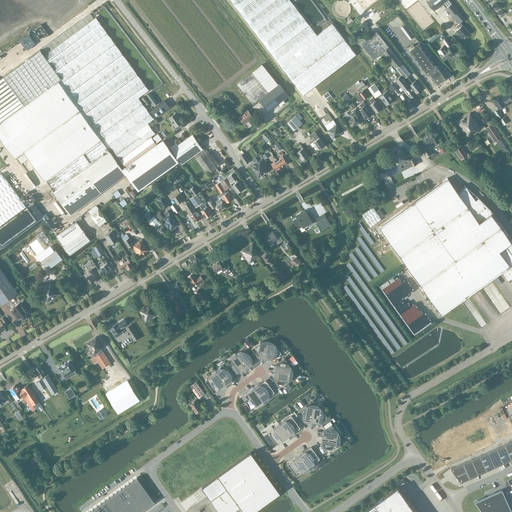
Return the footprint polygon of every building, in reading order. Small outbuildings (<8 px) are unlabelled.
[(83,0),(0,0),(0,79),(40,50),(43,54),(94,15),(83,0)] [(303,95),(356,55),(332,24),(317,36),(289,0),(230,0),(303,95)] [(452,16),(458,12),(451,4),(452,3),(449,0),(429,0),(427,2),(434,10),(443,4),(452,16)] [(456,18),(460,23),(464,19),(460,14),(456,18)] [(43,54),(41,56),(58,80),(101,140),(109,151),(117,161),(151,136),(144,126),(154,118),(138,98),(149,90),(95,17),(43,54)] [(469,32),(460,23),(456,26),(458,29),(456,31),(455,32),(455,34),(457,37),(459,37),(460,35),(462,38),(469,32)] [(490,36),(493,34),(487,24),(484,27),(490,36)] [(382,52),(389,47),(377,32),(361,44),(373,60),(382,52)] [(447,47),(451,44),(446,38),(443,40),(447,47)] [(413,45),(407,49),(408,51),(424,74),(425,73),(424,73),(426,72),(436,85),(447,77),(433,58),(432,59),(420,43),(415,47),(413,45)] [(443,46),(437,50),(440,53),(439,54),(444,60),(452,54),(448,48),(445,49),(443,46)] [(395,68),(401,63),(402,63),(389,47),(382,52),(395,68)] [(40,50),(0,79),(0,135),(2,138),(2,139),(3,141),(4,140),(4,141),(3,142),(5,144),(6,143),(6,144),(7,146),(8,146),(15,157),(15,156),(19,162),(28,155),(46,180),(101,140),(58,80),(41,56),(43,54),(40,50)] [(404,79),(407,76),(410,74),(401,63),(395,68),(401,75),(404,79)] [(253,104),(259,100),(278,84),(262,64),(237,84),(253,104)] [(404,79),(401,75),(395,80),(404,91),(410,98),(416,94),(416,93),(409,85),(404,79)] [(407,76),(404,79),(409,85),(416,93),(422,89),(415,80),(412,83),(407,76)] [(356,85),(360,90),(366,86),(362,80),(356,85)] [(375,83),(374,83),(368,88),(375,98),(379,95),(386,105),(393,101),(388,94),(388,92),(387,90),(385,89),(383,90),(383,92),(382,93),(375,83)] [(278,84),(259,100),(268,112),(288,95),(279,84),(278,84)] [(322,95),(327,101),(331,97),(327,92),(322,95)] [(505,104),(511,99),(511,98),(508,93),(499,99),(499,98),(494,101),(499,109),(506,105),(505,104)] [(376,113),(381,109),(376,102),(372,97),(369,99),(373,104),(371,106),(376,113)] [(159,104),(150,111),(155,118),(170,107),(164,100),(159,104)] [(357,106),(359,109),(366,118),(371,114),(365,106),(365,105),(363,102),(357,106)] [(348,113),(345,115),(348,119),(352,126),(360,121),(357,116),(359,114),(356,109),(351,112),(348,114),(348,113)] [(247,111),(239,117),(244,123),(245,123),(249,127),(251,125),(256,122),(252,117),(247,111)] [(179,124),(182,122),(178,117),(178,116),(176,113),(169,118),(175,125),(173,127),(176,130),(181,126),(179,124)] [(463,118),(474,134),(477,132),(476,131),(481,128),(470,113),(463,118)] [(296,116),(290,121),(296,128),(302,123),(296,116)] [(467,139),(474,134),(463,118),(456,122),(465,136),(464,137),(466,139),(467,138),(467,139)] [(333,126),(328,130),(333,139),(337,136),(337,135),(339,134),(341,132),(335,123),(332,125),(333,126)] [(493,140),(500,135),(492,123),(485,128),(493,140)] [(273,141),(266,132),(261,136),(269,145),(273,141)] [(318,149),(324,145),(319,137),(319,138),(315,132),(309,136),(311,139),(313,137),(315,140),(313,142),(318,149)] [(158,133),(157,133),(153,137),(156,142),(161,139),(162,139),(158,133)] [(192,134),(171,149),(180,162),(182,164),(183,163),(194,155),(202,149),(203,149),(192,134)] [(433,146),(437,144),(434,140),(435,140),(432,134),(423,140),(426,145),(431,142),(433,146)] [(151,136),(117,161),(123,170),(157,145),(151,136)] [(101,140),(46,180),(54,191),(109,151),(101,140)] [(274,145),(278,152),(282,149),(278,143),(274,145)] [(461,160),(468,155),(460,144),(454,149),(461,160)] [(296,152),(299,156),(298,157),(301,162),(304,160),(303,158),(305,157),(305,158),(307,156),(308,155),(303,148),(300,145),(297,147),(299,150),(296,152)] [(417,164),(414,158),(411,159),(409,156),(407,156),(403,148),(399,150),(399,149),(389,153),(394,163),(385,168),(390,177),(412,166),(412,167),(417,164)] [(422,150),(427,157),(431,155),(427,148),(422,150)] [(204,152),(202,149),(194,155),(196,158),(207,175),(211,179),(220,173),(219,172),(216,168),(205,152),(204,152)] [(109,151),(54,191),(71,214),(89,201),(126,174),(123,170),(117,161),(109,151)] [(245,164),(249,161),(244,153),(239,156),(245,164)] [(280,159),(277,161),(281,167),(287,163),(283,156),(279,158),(280,159)] [(256,163),(263,174),(268,171),(266,167),(267,167),(262,159),(258,162),(255,157),(253,159),(256,163)] [(281,167),(277,161),(275,162),(274,161),(271,164),(276,171),(281,167)] [(258,178),(263,174),(256,163),(254,165),(254,166),(251,168),(258,178)] [(237,179),(233,173),(229,175),(233,181),(230,183),(237,193),(243,188),(240,185),(242,184),(239,180),(237,182),(236,180),(237,179)] [(0,225),(25,207),(1,174),(0,174),(0,225)] [(174,175),(170,178),(175,185),(179,182),(174,175)] [(474,202),(464,188),(458,192),(447,178),(379,227),(442,315),(502,272),(507,278),(507,279),(510,277),(511,277),(511,276),(511,239),(511,237),(509,234),(508,235),(504,229),(505,228),(504,227),(500,221),(498,218),(496,216),(493,213),(490,209),(487,206),(483,202),(480,199),(479,198),(474,202)] [(226,203),(232,199),(230,196),(230,195),(228,191),(226,193),(225,190),(229,188),(223,179),(215,185),(226,203)] [(127,185),(132,195),(136,193),(130,183),(127,185)] [(124,187),(119,190),(125,199),(130,196),(124,187)] [(117,190),(113,193),(116,198),(121,194),(117,190)] [(177,205),(182,201),(178,195),(176,192),(171,195),(173,198),(177,205)] [(205,218),(211,214),(204,204),(207,202),(200,192),(190,198),(196,207),(199,205),(203,210),(200,211),(205,218)] [(168,205),(162,196),(157,200),(164,209),(168,205)] [(221,198),(215,202),(212,197),(207,200),(212,209),(215,206),(218,211),(226,207),(223,201),(222,201),(221,198)] [(124,199),(119,202),(123,207),(127,204),(124,199)] [(182,203),(190,214),(195,211),(189,201),(187,203),(185,201),(182,203)] [(380,220),(372,208),(362,215),(370,227),(380,220)] [(90,215),(96,223),(104,217),(98,209),(90,215)] [(195,211),(190,214),(195,222),(200,219),(202,218),(197,211),(196,212),(195,211)] [(300,213),(297,215),(297,216),(299,219),(298,219),(299,220),(295,222),(298,227),(302,225),(303,226),(310,222),(312,224),(316,222),(311,214),(308,216),(305,211),(301,214),(300,213)] [(176,225),(177,224),(170,214),(164,218),(167,222),(165,223),(168,226),(169,225),(171,228),(172,227),(173,228),(177,226),(176,225)] [(324,214),(319,217),(325,227),(330,224),(324,214)] [(161,236),(167,231),(162,224),(161,225),(159,221),(158,222),(154,216),(148,221),(152,227),(154,225),(156,228),(155,229),(161,236)] [(56,235),(61,242),(69,254),(90,240),(81,228),(76,221),(56,235)] [(43,231),(27,243),(37,255),(45,266),(50,262),(59,255),(51,244),(43,250),(52,243),(43,231)] [(279,244),(283,241),(279,235),(277,237),(273,231),(269,234),(270,235),(264,239),(268,245),(277,240),(279,244)] [(112,232),(105,236),(106,236),(111,244),(110,244),(110,245),(118,240),(112,232)] [(131,246),(136,253),(137,252),(139,256),(149,250),(142,239),(133,244),(129,238),(124,241),(128,248),(131,246)] [(258,256),(262,254),(253,242),(240,252),(249,264),(259,257),(258,256)] [(93,247),(98,256),(104,253),(99,244),(93,247)] [(189,258),(193,263),(193,264),(198,261),(194,254),(189,258)] [(62,259),(59,255),(50,262),(52,266),(62,259)] [(117,262),(121,268),(122,269),(126,267),(128,269),(133,266),(127,256),(117,262)] [(84,265),(87,268),(89,271),(84,275),(91,285),(95,282),(97,284),(102,281),(95,271),(93,268),(96,266),(91,260),(84,265)] [(212,266),(213,268),(214,269),(213,269),(215,271),(216,272),(221,269),(223,271),(226,269),(224,265),(223,266),(219,261),(212,266)] [(108,263),(100,268),(98,269),(102,276),(105,274),(106,275),(113,271),(108,263)] [(278,265),(272,270),(279,279),(285,275),(278,265)] [(18,293),(0,269),(0,268),(0,302),(2,305),(18,293)] [(231,278),(234,276),(231,272),(228,269),(226,270),(228,274),(231,278)] [(200,277),(196,280),(192,274),(188,276),(195,286),(199,283),(199,284),(203,280),(200,277)] [(179,290),(183,288),(178,281),(170,286),(176,295),(179,293),(178,293),(180,292),(179,290)] [(387,294),(397,307),(417,294),(409,281),(404,284),(402,281),(395,286),(388,291),(389,293),(387,294)] [(46,302),(59,293),(51,282),(48,284),(47,283),(38,290),(46,302)] [(203,296),(202,295),(198,290),(193,294),(195,296),(196,295),(199,299),(203,296)] [(178,314),(184,310),(176,299),(170,303),(178,314)] [(14,309),(11,311),(17,319),(20,317),(21,318),(22,319),(24,319),(26,318),(26,316),(25,315),(27,314),(27,313),(30,311),(23,301),(20,303),(13,307),(14,309)] [(149,319),(155,316),(153,312),(155,311),(150,303),(139,310),(146,321),(144,322),(148,328),(153,325),(149,319)] [(124,319),(110,328),(114,335),(122,330),(122,329),(128,325),(124,319)] [(139,338),(135,331),(131,325),(126,328),(134,341),(139,338)] [(102,369),(111,363),(102,349),(102,348),(100,346),(101,345),(96,337),(92,340),(91,339),(89,341),(85,344),(92,355),(93,355),(102,369)] [(258,357),(265,358),(268,343),(260,342),(252,348),(258,357)] [(268,343),(265,358),(273,359),(281,353),(275,345),(268,343)] [(237,356),(246,368),(252,364),(243,351),(237,356)] [(240,372),(246,368),(237,356),(231,360),(234,365),(231,367),(234,371),(237,374),(240,372)] [(276,364),(275,372),(289,374),(291,367),(284,358),(276,364)] [(69,360),(58,367),(64,377),(75,370),(69,360)] [(40,378),(46,375),(41,365),(34,369),(40,378)] [(217,372),(226,385),(235,378),(227,366),(223,369),(223,368),(217,372)] [(214,393),(226,385),(217,372),(205,381),(214,393)] [(289,374),(275,372),(274,379),(280,387),(288,381),(289,374)] [(52,394),(58,391),(49,375),(37,383),(41,390),(47,387),(52,394)] [(130,380),(109,393),(120,409),(141,396),(130,380)] [(254,389),(263,401),(274,392),(266,380),(254,389)] [(198,398),(200,397),(204,393),(196,381),(190,386),(198,398)] [(14,385),(9,389),(12,393),(11,393),(15,399),(16,398),(17,400),(14,402),(18,408),(20,406),(17,402),(27,396),(33,405),(39,401),(31,389),(23,393),(23,392),(21,392),(19,393),(14,385)] [(71,388),(65,391),(69,398),(75,395),(71,388)] [(251,409),(263,401),(254,389),(242,397),(251,409)] [(189,404),(196,413),(202,409),(196,400),(189,404)] [(311,422),(313,407),(306,406),(298,412),(304,421),(311,422)] [(321,408),(313,407),(311,422),(319,423),(327,417),(321,408)] [(0,444),(3,451),(33,435),(31,435),(35,433),(35,429),(33,426),(35,425),(39,424),(38,423),(43,420),(38,421),(36,415),(34,413),(33,413),(24,418),(25,418),(5,428),(6,431),(7,437),(4,437),(0,439),(0,444)] [(291,416),(280,424),(288,436),(300,428),(291,416)] [(288,436),(280,424),(268,433),(276,445),(288,436)] [(323,430),(322,437),(337,440),(338,432),(332,424),(323,430)] [(337,440),(322,437),(321,445),(327,453),(336,447),(337,440)] [(505,444),(496,448),(503,463),(511,459),(505,444)] [(311,447),(299,455),(308,468),(320,459),(311,447)] [(496,448),(488,452),(495,467),(503,463),(496,448)] [(208,495),(219,511),(252,511),(280,492),(250,452),(202,487),(208,495)] [(488,452),(480,456),(487,471),(495,467),(488,452)] [(308,468),(299,455),(287,464),(296,476),(308,468)] [(480,456),(472,459),(478,474),(487,471),(480,456)] [(470,478),(478,474),(472,459),(463,463),(467,471),(470,478)] [(451,469),(456,475),(467,471),(463,463),(451,469)] [(461,482),(470,478),(467,471),(456,475),(461,482)] [(137,477),(88,511),(140,511),(155,502),(137,477)] [(414,511),(407,501),(404,496),(397,487),(362,511),(414,511)] [(511,511),(502,490),(475,502),(482,511),(511,511)]
